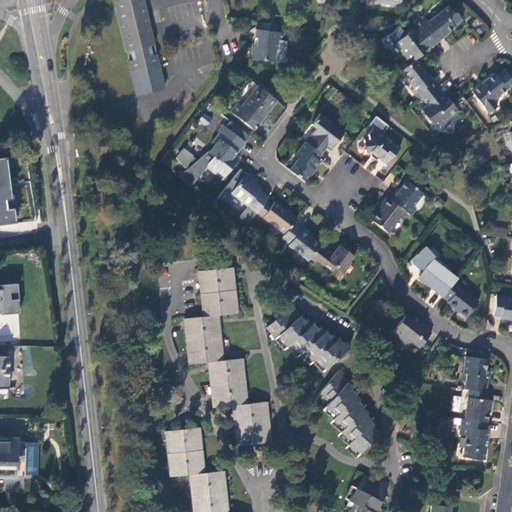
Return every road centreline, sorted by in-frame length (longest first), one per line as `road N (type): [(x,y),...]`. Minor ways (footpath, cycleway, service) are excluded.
road 1 (secondary): [(99,511),(44,66)]
road 2 (residential): [(511,350),(469,341),(431,320),(402,293),(374,246),(267,162),(282,124)]
road 3 (residential): [(394,469),(380,401),(355,339),(248,270)]
road 4 (residential): [(248,270),(234,260),(180,265),(165,317),(192,391)]
road 5 (residential): [(285,440),(248,270)]
road 6 (residential): [(192,391),(167,407),(147,440),(176,511)]
road 7 (residential): [(192,391),(262,494)]
